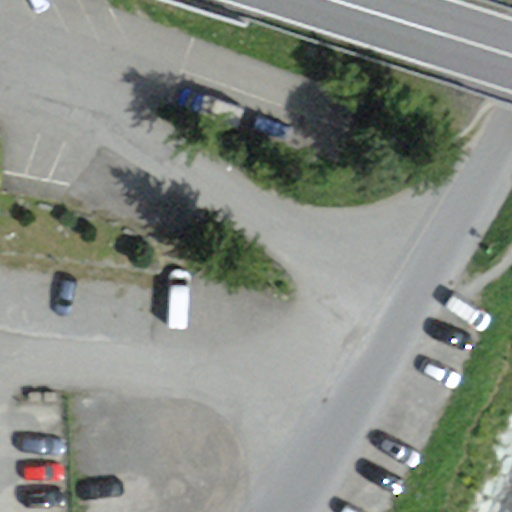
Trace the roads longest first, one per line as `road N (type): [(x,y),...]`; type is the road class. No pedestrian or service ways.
road 1 (residential): [(511,128),(387,356)]
road 2 (primary): [(511,64),(318,0)]
road 3 (residential): [(304,511),(387,356)]
